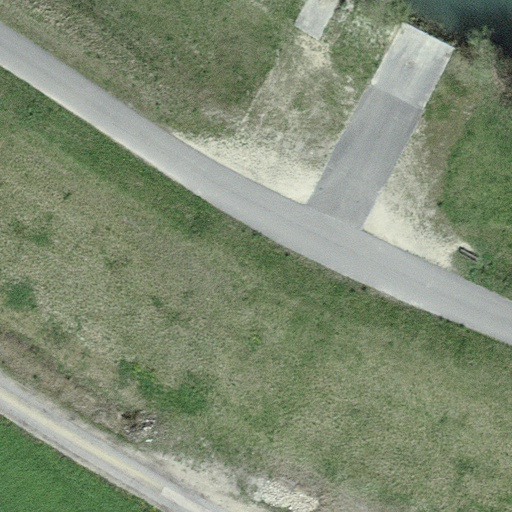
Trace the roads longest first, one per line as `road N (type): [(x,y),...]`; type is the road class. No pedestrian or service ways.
road 1 (unclassified): [(511,322),(315,237),(174,157),(0,40)]
road 2 (track): [(315,237),(426,28)]
road 3 (track): [(0,392),(186,511)]
